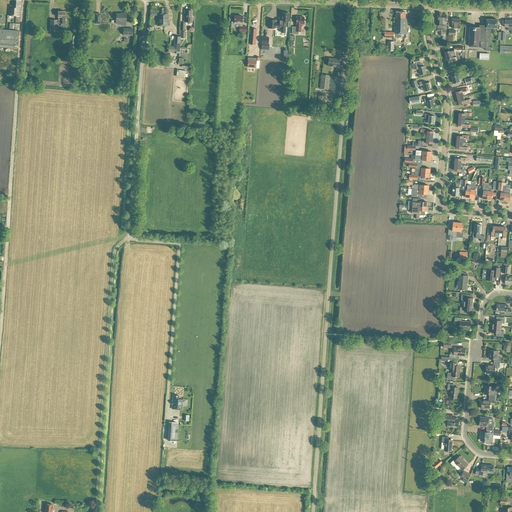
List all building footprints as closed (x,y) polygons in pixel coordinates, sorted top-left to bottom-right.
[(20,7),(21,1),(13,0),(12,6),(9,6),(9,16),(19,16),(20,7)] [(157,27),(168,27),(169,14),(163,14),(164,8),(160,8),(160,14),(157,14),(157,27)] [(192,11),(184,10),(184,22),(192,22),(192,17),(191,17),(192,11)] [(67,27),(67,17),(65,17),(65,12),(58,12),(58,23),(61,23),(61,27),(67,27)] [(407,34),(407,18),(406,18),(406,12),(397,12),(397,18),(395,18),(394,33),(385,32),(385,37),(394,38),(394,34),(407,34)] [(116,14),(116,21),(116,24),(120,24),(120,21),(122,21),(122,26),(126,26),(126,21),(126,13),(123,13),(123,14),(116,14)] [(269,20),(269,29),(275,29),(275,28),(281,28),(281,32),(285,32),(285,28),(285,27),(286,21),(289,22),(289,17),(288,17),(288,13),(282,13),(282,18),(281,18),(278,18),(277,19),(277,20),(269,20)] [(438,13),(437,28),(437,31),(440,31),(440,35),(443,35),(443,30),(447,30),(447,28),(447,26),(447,15),(442,15),(442,13),(438,13)] [(239,32),(246,32),(246,27),(242,26),(243,16),(234,16),(234,24),(239,24),(239,26),(239,32)] [(301,32),(301,24),(304,24),(304,17),(296,17),(296,24),(296,27),(292,27),(292,34),(298,34),(298,32),(301,32)] [(460,28),(460,25),(461,25),(461,19),(453,19),(452,24),(453,24),(452,28),(460,28)] [(491,28),(498,28),(498,20),(487,19),(486,26),(480,25),(480,28),(470,27),(469,46),(479,47),(479,41),(481,41),(481,48),(486,48),(486,51),(491,51),(492,37),(491,37),(491,28)] [(57,24),(57,20),(50,20),(49,31),(58,31),(58,24),(57,24)] [(0,29),(0,47),(18,48),(18,41),(17,41),(18,31),(0,29)] [(456,55),(454,49),(449,50),(450,51),(445,52),(447,60),(453,58),(452,56),(456,55)] [(256,58),(248,58),(247,67),(255,68),(256,58)] [(336,69),(342,70),(342,64),(339,63),(339,59),(329,58),(328,66),(336,67),(336,69)] [(414,63),(412,64),(413,69),(416,68),(417,69),(419,69),(421,75),(426,74),(424,66),(423,66),(422,64),(419,64),(419,62),(420,62),(419,58),(413,60),(414,63)] [(320,88),(343,91),(344,78),(341,78),(341,72),(335,72),(334,76),(322,75),(320,88)] [(461,82),(460,75),(452,77),(454,84),(461,82)] [(425,81),(419,82),(420,86),(424,85),(425,92),(431,90),(429,82),(425,83),(425,81)] [(457,98),(464,96),(462,92),(466,91),(466,88),(461,90),(461,91),(456,92),(457,98)] [(434,107),(433,99),(430,100),(430,97),(424,98),(425,102),(428,102),(429,108),(434,107)] [(425,114),(425,117),(424,119),(429,119),(429,123),(434,124),(435,116),(429,115),(429,114),(425,114)] [(465,120),(459,119),(458,126),(463,126),(463,127),(468,128),(469,125),(464,124),(465,120)] [(433,132),(428,131),(428,130),(423,129),(423,132),(427,133),(427,137),(433,138),(433,132)] [(423,147),(423,144),(427,145),(427,143),(432,144),(433,138),(427,137),(426,141),(418,141),(418,143),(413,142),(413,146),(423,147)] [(463,142),(457,142),(456,148),(461,148),(461,150),(466,150),(467,147),(463,147),(463,142)] [(461,165),(455,164),(454,170),(459,171),(459,172),(464,173),(465,170),(461,169),(461,165)] [(415,172),(415,175),(410,175),(409,179),(418,180),(421,177),(430,178),(430,173),(415,172)] [(463,181),(463,186),(467,186),(466,189),(466,198),(470,198),(471,185),(467,185),(468,180),(467,180),(467,177),(464,177),(463,180),(463,181)] [(488,191),(489,185),(489,183),(485,183),(485,178),(481,178),(480,181),(480,186),(483,186),(483,191),(484,191),(483,199),(487,200),(488,191)] [(455,183),(456,183),(456,188),(453,187),(452,196),(459,196),(459,188),(460,184),(462,184),(463,180),(460,180),(455,180),(455,183)] [(471,185),(470,198),(474,198),(475,195),(477,195),(478,186),(471,185)] [(414,189),(413,189),(412,197),(426,198),(427,194),(428,194),(428,190),(414,189)] [(420,199),(413,198),(413,201),(412,201),(412,205),(427,207),(427,202),(420,202),(420,199)] [(427,207),(412,205),(411,213),(418,214),(418,213),(420,214),(420,210),(427,211),(427,207)] [(484,242),(485,236),(480,235),(480,233),(481,225),(475,224),(474,233),(476,233),(476,238),(481,239),(481,242),(484,242)] [(499,233),(499,226),(493,226),(493,231),(492,231),(491,236),(494,236),(495,232),(499,233)] [(460,252),(459,259),(467,260),(468,252),(460,252)] [(488,270),(486,280),(495,281),(495,277),(499,277),(500,268),(493,267),(493,270),(488,270)] [(467,283),(468,283),(468,276),(460,275),(459,282),(458,282),(458,289),(466,290),(467,283)] [(462,294),(461,300),(461,303),(464,304),(473,305),(473,298),(469,298),(469,295),(462,294)] [(464,304),(463,307),(460,307),(460,313),(467,314),(467,311),(472,311),(473,305),(464,304)] [(504,314),(511,315),(511,309),(508,309),(508,305),(497,304),(496,311),(504,312),(504,314)] [(470,329),(471,322),(461,321),(462,318),(455,317),(454,324),(460,324),(459,328),(470,329)] [(492,326),(501,327),(501,323),(504,324),(505,318),(497,317),(496,320),(493,320),(492,326)] [(501,327),(492,326),(492,333),(496,333),(496,336),(503,337),(504,331),(501,331),(501,327)] [(451,352),(451,354),(450,354),(449,357),(442,357),(442,360),(450,360),(459,361),(459,355),(464,356),(465,348),(455,348),(455,352),(451,352)] [(494,362),(500,363),(501,358),(498,357),(499,351),(490,350),(489,358),(494,359),(494,362)] [(453,369),(452,373),(449,373),(448,374),(448,378),(449,379),(454,379),(455,379),(455,376),(459,376),(460,366),(457,366),(457,363),(450,362),(449,368),(453,369)] [(500,363),(494,362),(494,365),(487,364),(486,373),(494,374),(495,367),(500,368),(500,363)] [(450,397),(458,398),(458,388),(454,387),(454,384),(448,384),(447,390),(451,390),(450,397)] [(497,389),(494,388),(494,386),(485,386),(484,394),(490,394),(489,397),(496,398),(496,393),(497,393),(497,389)] [(173,395),(172,401),(171,401),(171,404),(172,405),(172,409),(182,410),(183,400),(178,399),(179,396),(173,395)] [(482,399),(482,408),(490,409),(490,403),(495,403),(496,398),(489,397),(489,400),(482,399)] [(459,419),(454,419),(454,415),(445,415),(445,422),(448,422),(448,425),(458,426),(459,419)] [(487,429),(493,430),(493,425),(488,424),(489,418),(481,417),(480,426),(487,426),(487,429)] [(176,436),(177,422),(169,422),(168,436),(176,436)] [(493,430),(487,429),(486,432),(481,432),(480,440),(485,440),(489,441),(490,435),(492,435),(493,430)] [(489,441),(485,440),(485,444),(493,445),(493,436),(501,437),(501,431),(493,430),(492,435),(490,435),(489,441)] [(445,450),(452,450),(453,440),(448,440),(448,437),(442,437),(442,442),(445,443),(445,450)] [(468,465),(459,456),(454,461),(454,460),(450,463),(454,466),(458,465),(462,470),(468,465)] [(435,468),(442,463),(440,459),(433,465),(435,468)] [(483,475),(483,472),(493,473),(494,465),(482,464),(481,468),(476,468),(476,474),(483,475)] [(464,471),(461,477),(468,480),(471,474),(464,471)] [(511,511),(511,507),(506,507),(506,504),(507,504),(508,498),(501,498),(500,504),(502,504),(501,506),(504,507),(503,511),(511,511)]
